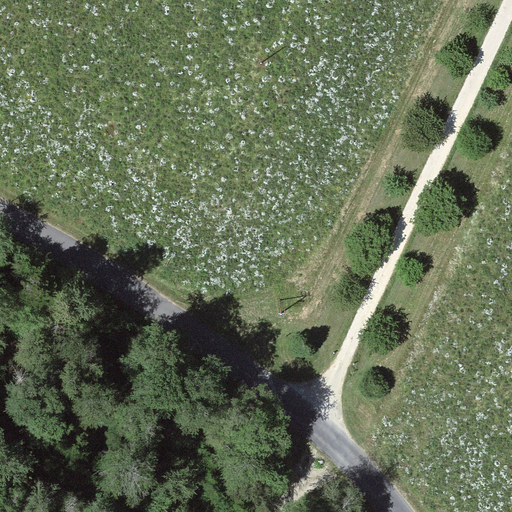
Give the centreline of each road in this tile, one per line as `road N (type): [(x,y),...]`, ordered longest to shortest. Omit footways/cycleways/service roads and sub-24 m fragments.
road 1 (tertiary): [(395,511),(314,426),(244,370),(102,268),(0,210)]
road 2 (track): [(314,426),(511,5)]
